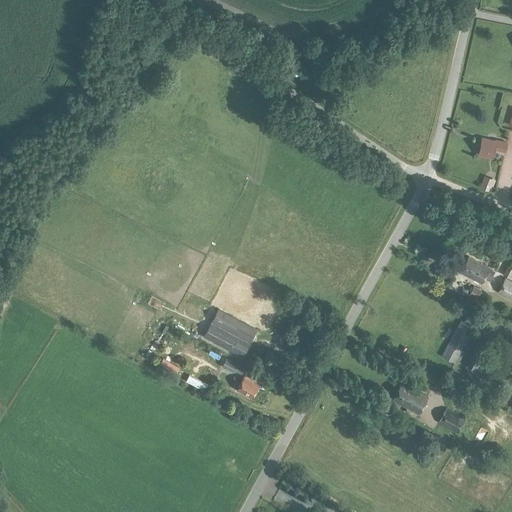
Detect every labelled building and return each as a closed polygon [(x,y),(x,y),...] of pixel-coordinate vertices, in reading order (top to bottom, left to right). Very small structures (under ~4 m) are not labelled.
[(477,145),(476,149),(477,151),(479,151),(478,153),(491,156),(493,148),(504,150),(506,141),(495,139),(495,140),(482,137),(480,144),(478,144),(477,145)] [(485,177),(481,188),(488,190),(489,188),(492,189),(494,181),(485,177)] [(483,277),(489,266),(468,255),(460,271),(481,282),(483,277)] [(511,256),(502,275),(505,277),(511,280),(511,256)] [(495,269),(489,266),(483,277),(489,280),(495,269)] [(511,280),(505,277),(497,292),(511,299),(511,280)] [(473,286),(467,298),(480,304),(486,293),(481,291),(482,290),(473,286)] [(466,301),(461,309),(472,315),(477,307),(466,301)] [(218,308),(203,336),(242,357),(257,329),(218,308)] [(467,316),(464,321),(471,325),(473,319),(467,316)] [(474,327),(471,325),(464,321),(461,319),(441,354),(455,362),(474,327)] [(479,341),(475,347),(485,352),(476,369),(481,372),(494,349),(479,341)] [(485,352),(475,347),(474,347),(465,364),(476,369),(485,352)] [(221,354),(212,349),(209,354),(218,360),(221,354)] [(159,365),(175,373),(180,367),(163,358),(159,365)] [(225,360),(222,366),(221,368),(233,374),(234,372),(239,374),(242,368),(225,360)] [(245,374),(237,389),(252,397),(259,384),(253,381),(254,379),(245,374)] [(407,407),(410,409),(418,413),(428,395),(402,381),(392,399),(407,407)] [(457,432),(465,418),(446,408),(439,422),(457,432)] [(401,427),(406,418),(399,416),(395,424),(401,427)]
